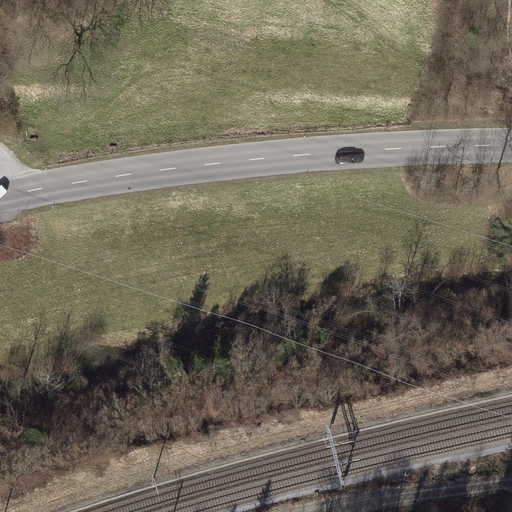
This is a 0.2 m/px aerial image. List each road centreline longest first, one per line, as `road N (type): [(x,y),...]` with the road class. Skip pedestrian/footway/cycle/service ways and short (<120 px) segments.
road 1 (tertiary): [(511,146),(293,153),(0,196)]
road 2 (track): [(325,511),(511,484)]
